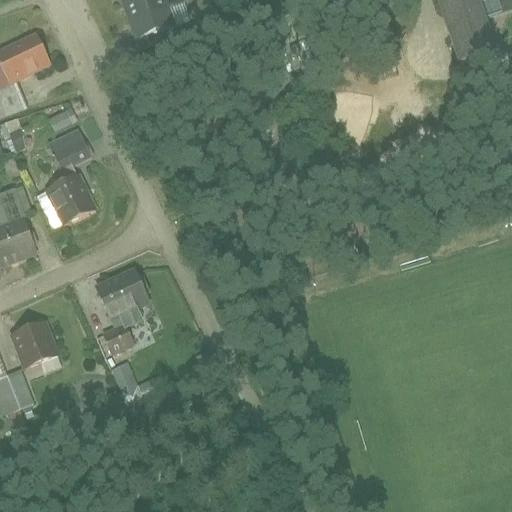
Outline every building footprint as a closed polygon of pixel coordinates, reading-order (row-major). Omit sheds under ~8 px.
[(178,0),(118,0),(134,47),(188,30),(178,0)] [(477,0),(431,0),(461,90),(504,76),(487,26),(511,17),(511,0),(505,0),(480,9),(477,0)] [(1,53),(16,87),(57,67),(42,35),(1,53)] [(70,110),(48,121),(55,134),(77,123),(70,110)] [(96,156),(83,132),(52,147),(63,168),(96,156)] [(86,176),(49,192),(68,230),(104,216),(86,176)] [(0,277),(8,275),(7,271),(46,256),(31,218),(0,229),(0,277)] [(143,270),(101,288),(115,323),(158,307),(143,270)] [(52,324),(15,337),(28,373),(65,360),(52,324)] [(129,325),(106,334),(118,360),(140,349),(129,325)] [(25,373),(0,383),(0,396),(8,418),(38,408),(25,373)]
